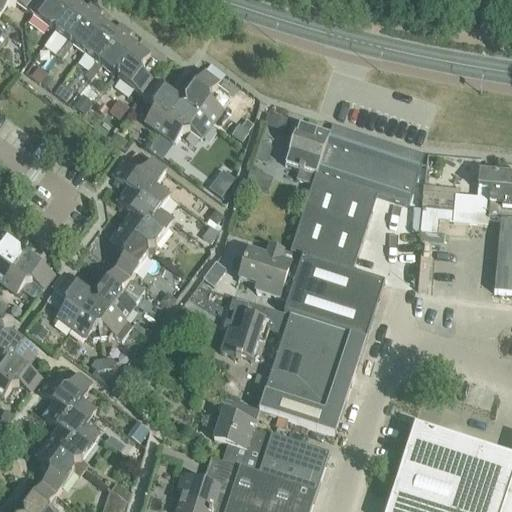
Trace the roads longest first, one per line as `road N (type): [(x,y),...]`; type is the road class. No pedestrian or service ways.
road 1 (tertiary): [(511,73),(356,43),(215,0)]
road 2 (unclassified): [(336,511),(391,342)]
road 3 (residential): [(0,151),(68,200),(43,233)]
